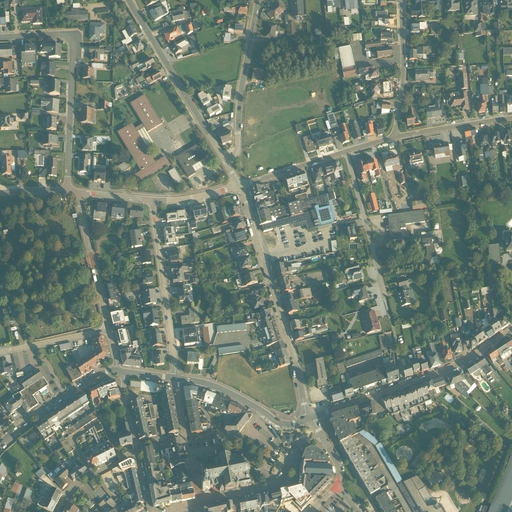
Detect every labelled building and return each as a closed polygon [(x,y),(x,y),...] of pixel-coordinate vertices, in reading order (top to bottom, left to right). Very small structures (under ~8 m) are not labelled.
[(303,18),(302,0),(290,1),(292,19),(295,19),(295,21),(296,22),(298,21),(299,21),(299,18),(303,18)] [(326,0),(327,9),(331,8),(332,9),(339,8),(338,0),(326,0)] [(344,0),(345,11),(351,11),(351,14),(358,14),(356,0),(344,0)] [(489,0),(490,2),(482,2),(483,16),(495,15),(494,0),(489,0)] [(497,12),(498,17),(501,17),(501,14),(504,14),(504,13),(508,13),(508,17),(511,16),(511,0),(508,1),(508,0),(500,0),(501,12),(497,12)] [(410,12),(410,17),(418,17),(418,19),(426,19),(425,1),(415,2),(415,7),(417,7),(417,12),(410,12)] [(455,1),(447,1),(447,13),(456,13),(455,11),(459,11),(459,3),(455,3),(455,1)] [(476,1),(464,1),(465,17),(477,17),(476,1)] [(154,22),(167,14),(168,13),(165,2),(161,4),(152,8),(154,10),(149,13),(154,22)] [(439,2),(429,2),(429,8),(432,8),(432,12),(439,12),(439,2)] [(88,21),(88,12),(80,12),(79,5),(78,5),(78,3),(73,3),(73,5),(73,9),(71,9),(71,13),(65,13),(65,22),(87,21),(88,21)] [(274,19),(284,11),(278,4),(269,12),(269,13),(267,15),(271,20),(273,18),(274,19)] [(172,15),(174,23),(190,19),(188,11),(184,12),(183,8),(178,9),(178,11),(169,13),(169,16),(172,15)] [(41,9),(21,10),(22,22),(32,22),(32,26),(42,25),(41,9)] [(0,27),(6,27),(5,17),(9,17),(9,13),(5,14),(5,15),(0,15),(0,27)] [(386,13),(375,14),(375,20),(378,20),(378,26),(389,26),(393,26),(392,20),(385,20),(385,18),(386,18),(386,13)] [(228,24),(228,32),(243,33),(243,27),(235,27),(236,25),(228,24)] [(426,24),(411,25),(411,30),(415,30),(415,33),(419,33),(419,30),(426,30),(426,24)] [(485,24),(474,24),(474,34),(475,34),(475,38),(486,37),(487,36),(490,36),(490,33),(485,33),(485,24)] [(105,35),(105,26),(90,25),(90,41),(95,41),(95,43),(100,43),(100,35),(105,35)] [(189,25),(184,27),(187,35),(192,33),(189,25)] [(277,27),(267,25),(265,38),(274,40),(274,39),(277,39),(279,28),(276,27),(277,27)] [(137,34),(133,27),(121,33),(125,40),(121,43),(123,47),(126,45),(132,42),(130,38),(137,34)] [(169,43),(181,36),(177,28),(164,35),(169,43)] [(290,36),(289,33),(287,33),(287,38),(281,38),(281,43),(287,43),(290,43),(290,36)] [(381,33),(380,41),(392,41),(392,34),(385,34),(385,33),(381,33)] [(198,50),(194,37),(189,39),(193,52),(198,50)] [(188,44),(186,39),(171,48),(175,55),(182,51),(180,48),(188,44)] [(115,52),(118,57),(132,49),(134,54),(144,48),(140,41),(128,48),(126,45),(123,47),(115,52)] [(370,49),(370,51),(373,51),(373,49),(376,48),(381,48),(380,43),(365,45),(365,50),(370,49)] [(60,47),(41,46),(41,55),(48,55),(48,58),(60,59),(60,47)] [(0,47),(0,57),(16,57),(15,47),(0,47)] [(35,64),(34,47),(25,47),(26,55),(21,55),(21,65),(35,64)] [(357,76),(350,47),(333,51),(335,61),(340,60),(344,79),(357,76)] [(376,48),(377,58),(392,57),(391,49),(384,50),(383,47),(381,48),(376,48)] [(408,52),(409,56),(429,56),(429,48),(416,48),(416,52),(408,52)] [(103,50),(89,50),(89,54),(91,54),(91,62),(100,62),(100,56),(103,56),(103,50)] [(154,65),(151,59),(139,66),(137,62),(128,67),(130,71),(136,67),(140,74),(151,68),(150,67),(154,65)] [(7,65),(0,65),(0,74),(1,74),(1,72),(3,72),(3,76),(14,75),(14,63),(7,64),(7,65)] [(55,66),(41,65),(41,71),(40,71),(39,77),(54,78),(55,66)] [(93,70),(83,70),(82,80),(95,80),(96,69),(106,70),(106,66),(92,65),(91,69),(93,69),(93,70)] [(373,67),(358,69),(359,76),(364,76),(364,74),(369,73),(369,75),(365,78),(365,81),(367,81),(371,81),(371,79),(378,78),(377,74),(376,74),(376,71),(374,72),(373,67)] [(263,73),(253,71),(252,82),(262,83),(262,82),(264,83),(265,77),(262,77),(263,73)] [(432,71),(415,72),(416,82),(428,82),(428,79),(433,79),(432,71)] [(154,82),(161,78),(158,73),(151,77),(150,76),(144,79),(143,76),(135,81),(138,85),(146,81),(147,83),(152,80),(154,82)] [(450,102),(451,108),(461,106),(462,111),(468,110),(465,92),(467,92),(466,75),(459,76),(460,92),(459,92),(460,97),(453,98),(451,94),(445,96),(448,103),(450,102)] [(487,97),(486,93),(488,93),(488,88),(487,79),(481,80),(481,86),(480,86),(480,93),(481,98),(476,98),(478,114),(485,113),(484,108),(486,108),(484,97),(487,97)] [(17,81),(5,81),(5,83),(0,83),(0,87),(5,88),(5,94),(17,93),(17,81)] [(60,96),(60,88),(60,84),(44,83),(44,87),(49,87),(49,91),(48,91),(48,95),(60,96)] [(121,86),(113,89),(117,99),(128,95),(126,91),(124,92),(121,86)] [(379,86),(368,87),(369,93),(371,92),(371,94),(379,93),(379,86)] [(222,99),(229,100),(231,88),(225,87),(224,90),(223,90),(222,99)] [(496,87),(488,88),(488,93),(488,95),(496,95),(496,87)] [(504,114),(503,97),(507,97),(506,92),(499,92),(499,114),(504,114)] [(203,107),(209,103),(205,96),(204,96),(203,94),(197,97),(203,107)] [(130,105),(142,125),(135,130),(132,124),(117,133),(141,172),(131,178),(136,186),(169,166),(164,157),(155,163),(137,133),(144,129),(147,133),(162,124),(144,96),(130,105)] [(59,102),(41,100),(41,108),(46,108),(46,113),(57,114),(58,107),(59,102)] [(389,111),(390,102),(382,101),(382,103),(377,103),(376,107),(382,107),(381,110),(389,111)] [(108,104),(101,103),(100,112),(108,113),(108,104)] [(428,108),(428,110),(425,110),(427,119),(441,117),(440,108),(439,103),(434,104),(434,106),(434,107),(428,108)] [(220,113),(216,106),(206,112),(209,117),(215,114),(216,116),(220,113)] [(418,125),(415,109),(409,110),(410,118),(406,119),(407,127),(418,125)] [(95,124),(95,111),(81,110),(81,124),(95,124)] [(0,124),(1,130),(10,130),(10,123),(16,123),(15,118),(0,118),(0,124)] [(367,136),(373,135),(372,131),(373,131),(371,123),(374,122),(373,119),(367,120),(368,124),(367,124),(368,128),(365,128),(367,136)] [(58,124),(59,120),(46,120),(46,132),(53,132),(53,131),(56,131),(56,124),(58,124)] [(219,137),(222,146),(232,143),(230,138),(232,138),(230,133),(232,133),(227,121),(221,123),(224,129),(215,132),(217,137),(219,137)] [(361,138),(356,124),(350,126),(355,140),(361,138)] [(342,131),(338,132),(343,145),(349,143),(347,139),(349,139),(344,126),(340,127),(342,131)] [(470,144),(472,144),(469,130),(463,131),(464,138),(469,138),(470,144)] [(511,147),(511,142),(511,141),(510,133),(502,135),(504,146),(509,145),(509,146),(510,146),(511,148),(511,147)] [(498,135),(490,137),(492,148),(496,148),(495,145),(496,145),(496,144),(500,143),(498,135)] [(322,136),(326,147),(327,147),(328,147),(332,146),(329,136),(325,137),(325,136),(322,136)] [(480,146),(481,150),(484,149),(484,146),(488,146),(486,137),(478,138),(480,146)] [(58,138),(43,138),(43,147),(45,147),(45,149),(51,149),(52,146),(58,146),(58,138)] [(308,142),(306,138),(302,139),(307,154),(315,151),(311,140),(308,142)] [(96,139),(81,139),(81,143),(83,143),(82,151),(95,152),(95,144),(96,144),(96,139)] [(465,143),(456,144),(458,159),(466,158),(465,152),(466,151),(465,143)] [(205,159),(197,146),(176,158),(188,178),(195,174),(195,173),(191,168),(205,159)] [(448,146),(433,148),(435,159),(442,158),(442,156),(445,155),(445,158),(449,157),(448,146)] [(408,161),(410,166),(423,163),(422,158),(421,159),(419,153),(408,155),(410,161),(408,161)] [(382,160),(385,169),(399,165),(397,156),(382,160)] [(90,157),(82,157),(82,163),(80,163),(80,173),(87,173),(88,161),(90,161),(90,157)] [(12,158),(2,158),(2,175),(11,175),(11,172),(14,172),(14,164),(12,164),(12,158)] [(45,177),(56,177),(56,161),(47,160),(47,170),(39,170),(39,179),(45,179),(45,177)] [(375,161),(366,163),(369,172),(370,177),(375,176),(376,178),(380,177),(375,161)] [(118,169),(121,174),(130,169),(126,163),(118,169)] [(338,163),(331,166),(335,180),(340,178),(341,182),(345,181),(341,167),(339,167),(338,163)] [(364,174),(369,172),(366,163),(363,164),(363,167),(360,168),(360,171),(358,171),(361,182),(366,181),(364,174)] [(336,182),(335,180),(331,166),(324,168),(326,177),(329,176),(331,183),(336,182)] [(168,173),(176,187),(182,183),(174,169),(168,173)] [(320,169),(314,171),(315,173),(312,174),(316,187),(323,185),(320,177),(323,176),(320,169)] [(285,180),(289,192),(307,186),(303,174),(285,180)] [(251,189),(253,197),(267,194),(265,185),(251,189)] [(267,194),(253,197),(256,206),(260,204),(259,202),(273,198),(272,193),(267,194)] [(297,203),(308,200),(306,194),(295,197),(297,203)] [(333,207),(336,206),(335,200),(330,201),(328,195),(258,214),(261,226),(263,233),(284,227),(293,225),(295,229),(304,227),(306,228),(308,234),(315,232),(315,230),(334,224),(333,220),(336,219),(333,207)] [(260,204),(256,206),(257,210),(257,212),(268,210),(267,207),(275,205),(274,201),(260,204)] [(426,201),(411,203),(412,210),(427,208),(426,201)] [(98,207),(94,206),(93,220),(100,221),(100,219),(105,220),(107,206),(98,205),(98,207)] [(125,208),(112,207),(111,218),(123,220),(125,208)] [(143,210),(130,208),(129,217),(137,219),(138,223),(136,223),(137,227),(145,225),(145,222),(143,222),(142,218),(143,210)] [(192,211),(194,221),(207,218),(205,208),(192,211)] [(401,241),(400,230),(405,229),(405,226),(424,223),(424,221),(426,220),(426,223),(431,222),(429,208),(424,209),(424,212),(388,216),(392,242),(401,241)] [(233,209),(224,212),(226,218),(229,217),(230,219),(239,216),(237,209),(233,211),(233,209)] [(180,210),(180,212),(176,213),(176,215),(177,222),(178,223),(186,222),(185,210),(180,210)] [(227,223),(226,218),(224,212),(219,213),(222,224),(227,223)] [(177,222),(176,215),(166,216),(167,223),(170,223),(171,226),(176,225),(175,222),(177,222)] [(225,231),(226,235),(236,232),(236,231),(244,228),(242,222),(234,225),(229,227),(230,229),(225,231)] [(164,230),(165,238),(177,236),(176,225),(171,226),(171,229),(164,230)] [(356,225),(341,229),(342,234),(347,232),(349,241),(356,240),(353,231),(357,230),(356,225)] [(236,232),(226,235),(229,245),(246,240),(244,233),(243,233),(242,230),(236,232)] [(141,232),(129,233),(131,249),(142,247),(141,238),(140,238),(139,237),(142,236),(141,232)] [(505,249),(506,253),(511,252),(511,234),(503,235),(504,244),(489,246),(490,264),(500,264),(499,250),(505,249)] [(177,236),(165,238),(166,245),(168,245),(169,248),(176,247),(175,244),(178,244),(177,236)] [(431,267),(435,258),(433,246),(438,245),(437,239),(422,241),(423,247),(426,247),(427,255),(423,264),(431,267)] [(231,255),(235,260),(248,256),(246,251),(247,251),(246,248),(245,248),(237,250),(236,246),(229,248),(231,255)] [(180,250),(169,251),(170,263),(179,262),(179,255),(180,255),(180,250)] [(149,253),(134,255),(134,259),(141,258),(141,265),(150,264),(149,253)] [(249,259),(238,262),(240,270),(234,272),(235,276),(243,273),(242,270),(251,267),(250,264),(250,263),(251,262),(250,260),(249,260),(249,259)] [(172,270),(172,277),(183,276),(183,273),(188,272),(188,269),(196,268),(196,264),(187,265),(188,268),(172,270)] [(275,267),(276,272),(296,268),(299,267),(299,264),(284,267),(283,265),(275,267)] [(353,267),(343,269),(345,275),(350,274),(352,281),(363,279),(363,278),(363,277),(363,275),(362,275),(360,269),(359,269),(358,265),(353,267)] [(296,268),(276,272),(277,278),(292,275),(292,272),(296,271),(296,268)] [(151,272),(142,273),(143,285),(152,284),(151,272)] [(329,272),(323,274),(326,285),(333,283),(329,272)] [(102,276),(103,284),(111,282),(109,275),(102,276)] [(257,283),(255,275),(244,278),(243,275),(237,277),(238,280),(236,281),(238,288),(246,287),(257,283)] [(184,278),(183,276),(172,277),(174,284),(188,282),(189,282),(189,277),(188,277),(184,278)] [(277,279),(282,294),(296,290),(294,284),(290,285),(290,282),(293,281),(292,276),(277,279)] [(183,289),(179,289),(180,297),(179,298),(179,302),(185,301),(185,302),(188,302),(188,303),(192,302),(192,296),(188,296),(188,292),(192,292),(191,285),(183,286),(183,289)] [(114,286),(104,288),(109,307),(119,304),(114,286)] [(364,287),(346,292),(348,299),(358,296),(360,302),(358,302),(359,305),(364,304),(363,301),(368,299),(364,287)] [(262,289),(259,290),(258,288),(253,289),(254,292),(255,292),(257,296),(264,294),(262,289)] [(292,295),(283,298),(285,304),(292,301),(292,303),(297,302),(312,298),(310,289),(298,292),(299,297),(293,299),(292,295)] [(150,307),(150,305),(155,305),(154,297),(155,297),(154,292),(138,294),(138,300),(140,299),(141,308),(144,307),(144,308),(150,307)] [(407,292),(398,295),(401,307),(411,304),(407,292)] [(254,310),(263,307),(261,301),(259,301),(258,299),(253,301),(252,298),(246,299),(244,299),(243,299),(243,301),(245,301),(247,300),(247,303),(251,302),(251,303),(252,306),(252,305),(254,310)] [(292,303),(285,305),(288,315),(300,311),(297,302),(292,303)] [(181,317),(182,325),(200,323),(198,308),(189,309),(190,317),(181,317)] [(508,325),(502,316),(497,319),(496,316),(495,309),(492,310),(493,317),(493,318),(496,322),(501,330),(508,325)] [(258,323),(271,319),(268,310),(256,313),(251,314),(251,324),(258,323)] [(142,313),(143,320),(148,320),(149,327),(158,326),(158,324),(159,324),(158,320),(157,320),(156,311),(142,313)] [(374,312),(361,315),(367,335),(374,333),(375,333),(376,333),(377,332),(380,331),(377,318),(376,318),(374,312)] [(122,313),(110,316),(113,331),(119,330),(118,325),(125,323),(122,313)] [(290,324),(293,336),(315,329),(327,325),(325,317),(290,324)] [(472,350),(477,346),(469,331),(465,334),(464,328),(462,328),(460,318),(458,318),(460,328),(461,334),(462,340),(467,346),(468,345),(472,350)] [(494,335),(501,330),(496,322),(492,325),(487,318),(485,319),(486,322),(494,335)] [(277,331),(273,319),(271,319),(258,323),(262,335),(277,331)] [(486,341),(494,335),(486,322),(485,319),(477,324),(478,327),(477,328),(486,341)] [(224,326),(215,327),(216,333),(246,331),(245,325),(224,326)] [(477,346),(486,341),(477,328),(474,329),(472,326),(468,329),(469,331),(477,346)] [(182,331),(184,346),(199,344),(197,329),(182,331)] [(315,329),(293,336),(295,342),(310,337),(309,334),(315,332),(315,329)] [(127,331),(115,334),(118,346),(121,346),(122,349),(129,347),(131,346),(127,331)] [(150,333),(152,347),(161,346),(159,331),(150,333)] [(280,343),(277,331),(262,335),(266,348),(273,345),(280,343)] [(384,354),(387,354),(386,350),(384,335),(378,336),(381,351),(383,351),(384,354)] [(461,352),(458,335),(450,336),(452,348),(454,348),(455,353),(461,352)] [(448,344),(444,344),(443,336),(438,337),(439,343),(440,345),(441,351),(442,356),(443,355),(444,360),(451,359),(449,350),(448,344)] [(91,340),(94,352),(106,349),(104,337),(91,340)] [(511,346),(508,340),(503,344),(511,355),(511,346)] [(285,350),(282,343),(280,343),(273,345),(276,353),(285,350)] [(72,350),(70,344),(59,346),(60,352),(72,350)] [(440,366),(432,344),(429,345),(430,351),(426,353),(431,369),(440,366)] [(503,344),(494,350),(502,362),(511,355),(503,344)] [(243,346),(218,349),(219,356),(244,353),(243,346)] [(122,351),(119,352),(123,366),(139,368),(140,357),(131,356),(130,350),(129,350),(129,347),(122,349),(122,351)] [(422,372),(428,370),(423,356),(422,356),(419,347),(415,348),(416,354),(422,372)] [(108,354),(106,349),(94,352),(75,365),(82,377),(103,363),(104,362),(107,356),(108,354)] [(287,358),(285,350),(276,353),(271,354),(274,362),(287,358)] [(380,350),(344,362),(346,369),(381,356),(380,350)] [(407,361),(404,350),(402,351),(405,361),(405,362),(407,368),(402,370),(404,378),(412,375),(409,367),(407,361)] [(411,366),(413,372),(414,372),(415,373),(416,372),(417,371),(419,370),(417,362),(418,362),(416,354),(414,350),(410,351),(411,356),(408,357),(409,361),(407,361),(409,367),(411,366)] [(503,364),(502,362),(494,350),(486,355),(493,364),(497,361),(501,366),(503,364)] [(200,355),(187,354),(186,364),(198,364),(198,370),(202,370),(203,360),(199,360),(200,355)] [(153,361),(153,366),(164,365),(163,357),(154,358),(155,361),(153,361)] [(481,357),(472,364),(478,371),(480,369),(481,371),(483,370),(487,375),(492,372),(481,357)] [(290,365),(287,358),(274,362),(276,369),(290,365)] [(393,358),(382,360),(384,370),(387,381),(388,384),(397,381),(393,358)] [(325,376),(322,360),(315,362),(318,383),(316,383),(317,389),(326,387),(325,381),(326,381),(326,378),(325,376)] [(8,375),(12,374),(11,365),(7,365),(6,364),(4,364),(3,363),(0,363),(0,374),(0,376),(7,374),(8,375)] [(337,366),(339,375),(345,398),(354,396),(353,393),(349,382),(347,375),(346,375),(343,364),(337,366)] [(480,375),(478,371),(472,364),(465,369),(468,373),(466,375),(475,388),(479,385),(477,382),(475,383),(471,377),(473,375),(476,379),(480,375)] [(72,382),(82,377),(75,365),(66,371),(72,382)] [(18,390),(19,393),(30,410),(38,405),(33,397),(35,395),(36,396),(39,394),(38,393),(39,392),(40,394),(47,389),(46,388),(48,386),(38,370),(25,379),(17,384),(18,390)] [(384,370),(366,376),(370,387),(387,381),(384,370)] [(475,388),(466,375),(463,377),(461,374),(454,376),(458,386),(468,395),(475,388)] [(345,398),(339,375),(333,377),(335,382),(337,381),(338,387),(333,389),(332,386),(328,387),(333,403),(345,398)] [(349,382),(353,393),(370,387),(366,376),(349,382)] [(458,386),(454,376),(447,379),(448,381),(444,383),(446,389),(448,391),(455,388),(465,398),(468,395),(458,386)] [(442,391),(446,389),(444,383),(442,378),(425,384),(430,399),(436,404),(437,403),(433,395),(439,393),(438,389),(441,387),(442,391)] [(114,381),(95,388),(100,400),(107,397),(108,400),(113,399),(119,398),(114,381)] [(131,382),(130,387),(156,390),(156,385),(131,382)] [(161,395),(171,393),(170,388),(167,385),(157,384),(156,385),(156,390),(156,393),(161,394),(161,395)] [(425,384),(415,388),(421,404),(430,401),(430,399),(425,384)] [(101,403),(100,400),(95,388),(89,391),(90,395),(89,396),(92,401),(95,399),(97,405),(101,403)] [(184,388),(183,388),(186,403),(196,401),(198,391),(191,389),(184,388)] [(415,388),(403,392),(409,408),(421,404),(415,388)] [(290,410),(298,410),(296,390),(279,391),(275,400),(276,400),(284,400),(282,406),(282,405),(280,411),(280,412),(289,415),(290,410)] [(403,392),(397,394),(403,411),(409,408),(403,392)] [(12,398),(14,401),(19,408),(22,406),(26,413),(30,410),(19,393),(12,398)] [(159,395),(161,403),(172,401),(171,393),(159,395)] [(216,396),(207,393),(203,403),(211,406),(216,396)] [(81,394),(76,398),(83,408),(88,404),(81,394)] [(397,394),(390,396),(396,413),(403,411),(397,394)] [(220,411),(225,401),(216,396),(211,406),(210,409),(214,411),(215,409),(220,411)] [(390,415),(396,413),(390,396),(380,400),(386,411),(390,415)] [(76,398),(53,414),(61,425),(83,409),(83,408),(76,398)] [(132,408),(133,411),(144,409),(147,408),(147,405),(143,406),(141,398),(130,401),(131,408),(132,408)] [(13,412),(19,408),(14,401),(9,404),(8,402),(5,404),(9,410),(8,411),(11,415),(13,413),(13,412)] [(161,403),(163,411),(174,409),(172,401),(161,403)] [(196,401),(186,403),(187,411),(197,409),(196,401)] [(230,403),(225,401),(220,411),(227,413),(230,403)] [(237,407),(230,403),(227,413),(233,415),(237,407)] [(366,405),(370,417),(376,416),(373,403),(366,405)] [(366,405),(357,408),(362,422),(364,421),(364,420),(369,418),(368,417),(370,417),(366,405)] [(244,410),(237,407),(233,415),(239,418),(244,410)] [(359,423),(362,422),(357,408),(349,411),(353,422),(358,420),(359,423)] [(163,411),(165,419),(175,417),(174,409),(163,411)] [(197,409),(187,411),(189,426),(200,424),(197,409)] [(0,413),(0,414),(0,419),(7,428),(12,425),(11,424),(7,417),(2,410),(0,411),(0,413)] [(244,410),(239,418),(247,422),(252,416),(244,410)] [(356,434),(353,422),(349,411),(342,413),(350,438),(356,434)] [(94,412),(65,431),(68,436),(97,418),(94,412)] [(335,435),(340,444),(349,439),(350,438),(342,413),(333,417),(333,421),(330,422),(335,435)] [(53,430),(61,425),(53,414),(46,419),(53,430)] [(165,419),(166,427),(176,425),(175,417),(165,419)] [(243,427),(247,422),(239,418),(236,422),(243,427)] [(146,419),(135,421),(138,432),(153,428),(153,426),(148,427),(147,422),(150,421),(149,419),(146,419)] [(42,421),(34,426),(44,441),(51,435),(42,421)] [(243,427),(236,422),(232,425),(232,434),(239,434),(243,427)] [(94,428),(96,433),(104,431),(100,423),(94,428)] [(116,434),(117,437),(130,434),(127,424),(122,425),(123,432),(116,434)] [(200,424),(189,426),(191,434),(202,433),(200,424)] [(166,427),(168,435),(178,433),(176,425),(166,427)] [(232,434),(232,425),(226,425),(223,431),(227,434),(232,434)] [(98,449),(92,452),(99,466),(108,461),(101,445),(96,433),(94,428),(88,432),(91,435),(93,436),(98,447),(97,448),(98,449)] [(154,428),(153,428),(138,432),(139,441),(149,439),(149,438),(156,436),(154,428)] [(274,430),(272,431),(279,443),(281,441),(274,430)] [(375,447),(378,442),(363,431),(358,434),(375,447)] [(39,437),(34,432),(28,438),(33,443),(39,437)] [(75,442),(77,446),(86,441),(83,434),(75,440),(75,442)] [(132,445),(130,434),(117,437),(120,448),(132,445)] [(64,437),(58,440),(66,454),(72,450),(64,437)] [(359,456),(349,439),(340,444),(350,461),(359,456)] [(179,440),(164,443),(166,450),(181,447),(179,440)] [(115,457),(108,442),(101,445),(108,461),(115,457)] [(384,450),(380,444),(375,447),(413,511),(419,511),(403,483),(384,450)] [(158,445),(141,448),(145,467),(156,465),(153,453),(160,451),(158,445)] [(306,452),(301,463),(312,463),(312,464),(329,465),(325,458),(321,454),(316,451),(312,449),(306,452)] [(421,449),(412,464),(418,468),(427,452),(421,449)] [(92,452),(91,451),(82,455),(90,470),(99,466),(92,452)] [(511,511),(511,454),(490,509),(484,507),(482,511),(511,511)] [(199,470),(199,471),(201,473),(199,474),(201,474),(201,476),(201,477),(202,478),(202,480),(202,481),(202,482),(202,484),(201,484),(202,491),(204,491),(205,490),(207,490),(208,490),(210,490),(209,488),(214,487),(214,488),(215,488),(214,487),(219,486),(220,491),(219,492),(220,492),(220,491),(225,490),(225,492),(226,492),(225,491),(235,489),(235,490),(237,489),(238,488),(237,487),(239,487),(240,487),(240,488),(245,487),(251,486),(251,485),(250,486),(250,484),(251,484),(251,481),(250,482),(249,481),(248,480),(249,480),(249,479),(249,477),(249,476),(248,476),(247,476),(246,476),(248,475),(249,474),(248,474),(249,472),(250,472),(250,471),(249,471),(249,469),(249,468),(248,468),(247,467),(247,466),(247,465),(246,466),(244,465),(245,465),(246,465),(246,464),(246,465),(247,464),(246,464),(245,462),(246,461),(245,461),(243,461),(243,460),(242,456),(235,457),(235,456),(234,457),(230,458),(229,457),(219,459),(219,458),(218,459),(219,460),(214,461),(213,460),(214,461),(215,466),(214,466),(210,467),(210,466),(210,467),(205,468),(205,466),(205,467),(205,468),(202,467),(201,467),(201,468),(200,470),(199,470)] [(369,473),(359,456),(350,461),(360,479),(369,473)] [(77,466),(75,468),(80,477),(87,473),(79,460),(75,463),(77,466)] [(122,465),(125,470),(135,468),(134,464),(129,462),(122,465)] [(73,482),(80,477),(75,468),(72,470),(66,463),(62,465),(73,482)] [(145,467),(147,477),(165,473),(163,463),(156,465),(145,467)] [(330,467),(329,465),(312,464),(312,463),(301,463),(299,478),(331,480),(332,474),(330,467)] [(180,490),(180,491),(188,490),(192,489),(184,465),(174,468),(179,483),(178,483),(180,490)] [(62,467),(50,476),(62,490),(67,485),(64,481),(68,477),(62,467)] [(124,491),(130,490),(139,488),(135,468),(125,470),(123,470),(127,489),(123,490),(124,491)] [(41,469),(34,475),(39,480),(45,474),(41,469)] [(165,473),(147,477),(149,489),(158,487),(167,485),(166,481),(165,473)] [(379,491),(369,473),(360,479),(370,496),(379,491)] [(415,477),(403,483),(419,511),(444,511),(440,505),(426,507),(418,492),(425,488),(417,478),(415,477)] [(312,501),(331,480),(299,478),(298,487),(312,501)] [(16,494),(20,485),(18,484),(19,482),(15,481),(10,491),(16,494)] [(167,485),(158,487),(162,505),(162,506),(171,504),(167,485)] [(167,485),(171,504),(182,502),(180,491),(180,490),(178,490),(176,490),(176,491),(175,491),(173,485),(171,486),(170,485),(167,485)] [(158,487),(149,489),(153,507),(154,507),(155,508),(162,506),(162,505),(158,487)] [(298,487),(288,489),(289,498),(299,496),(303,510),(312,501),(298,487)] [(56,505),(61,495),(48,488),(45,494),(49,496),(46,500),(56,505)] [(143,503),(139,488),(130,490),(131,495),(127,496),(136,507),(140,505),(143,503)] [(27,489),(24,497),(29,500),(32,492),(27,489)] [(288,509),(289,498),(288,489),(280,492),(282,501),(280,508),(288,509)] [(180,491),(182,502),(194,499),(193,490),(188,491),(188,490),(180,491)] [(270,493),(270,495),(267,496),(268,499),(269,511),(277,511),(277,507),(280,508),(282,501),(280,492),(280,491),(270,493)] [(375,500),(382,511),(394,511),(389,502),(392,501),(387,493),(375,500)] [(124,509),(126,511),(138,511),(143,509),(140,505),(136,507),(127,496),(120,502),(124,509)] [(267,496),(260,498),(261,508),(265,507),(265,511),(267,511),(269,511),(268,499),(267,496)] [(14,500),(7,498),(4,508),(11,510),(14,500)] [(49,511),(52,511),(56,505),(46,500),(42,498),(38,506),(42,509),(49,511)] [(126,511),(124,509),(120,502),(117,499),(114,502),(118,508),(115,511),(126,511)] [(89,501),(85,505),(89,510),(94,505),(89,501)] [(247,511),(245,501),(239,502),(240,511),(247,511)] [(102,511),(115,511),(112,510),(103,502),(99,506),(102,511)]
